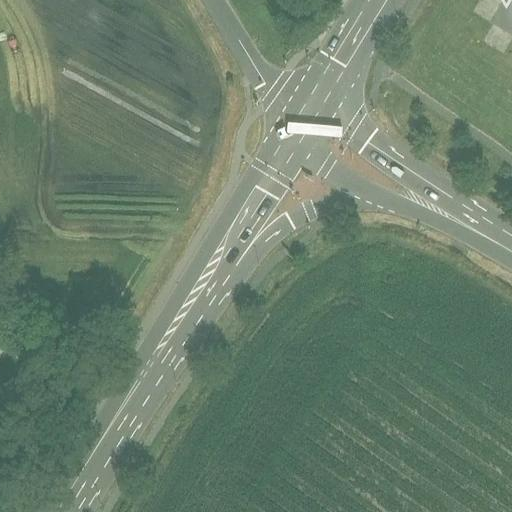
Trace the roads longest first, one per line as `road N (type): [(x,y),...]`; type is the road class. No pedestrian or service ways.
road 1 (primary): [(223,246),(63,511)]
road 2 (primary): [(511,248),(301,112)]
road 3 (primary): [(223,246),(362,197),(425,215)]
road 4 (primary): [(280,149),(425,215)]
road 5 (residential): [(211,0),(272,89),(301,112)]
road 6 (secondary): [(370,0),(301,112)]
